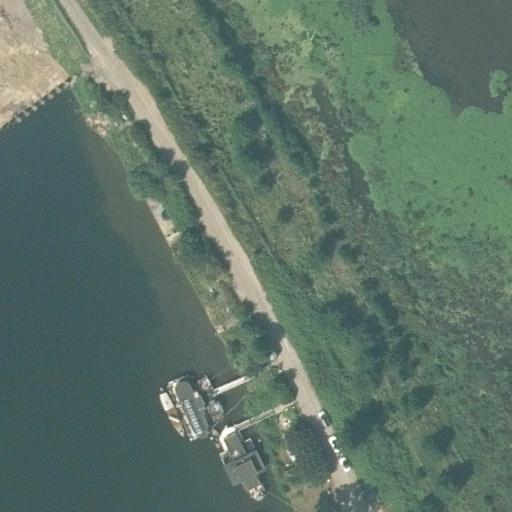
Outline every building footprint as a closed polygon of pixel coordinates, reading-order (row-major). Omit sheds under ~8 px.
[(114,186),(62,119),(48,129),(100,196),(114,186)] [(157,292),(113,207),(92,218),(136,302),(157,292)] [(192,364),(159,299),(132,312),(164,378),(192,364)] [(226,413),(208,376),(195,383),(212,420),(226,413)] [(212,428),(188,377),(171,385),(194,436),(212,428)] [(188,429),(171,391),(161,396),(177,433),(188,429)] [(267,491),(242,431),(223,439),(248,499),(267,491)]
